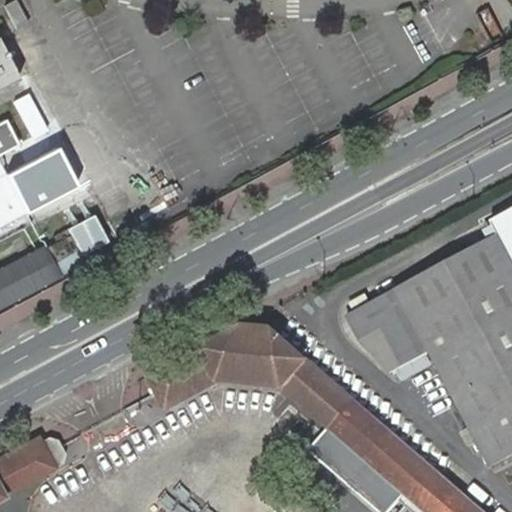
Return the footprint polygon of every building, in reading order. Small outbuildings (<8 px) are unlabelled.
[(0,89),(20,80),(0,40),(0,89)] [(5,175),(26,212),(74,186),(54,148),(5,175)] [(5,175),(0,177),(0,240),(32,224),(26,212),(5,175)] [(410,314),(431,354),(472,430),(464,435),(470,448),(479,443),(492,469),(511,457),(511,211),(491,223),(499,236),(459,256),(437,269),(397,290),(348,316),(361,341),(383,329),(410,314)] [(79,252),(82,257),(108,244),(93,215),(54,236),(56,241),(44,249),(0,271),(0,307),(59,277),(53,266),(79,252)] [(85,262),(82,257),(79,252),(53,266),(59,277),(85,262)] [(61,278),(8,307),(15,320),(68,292),(61,278)] [(404,368),(431,354),(410,314),(383,329),(404,368)] [(188,355),(149,376),(163,401),(216,373),(219,381),(281,387),(290,379),(332,416),(326,424),(426,511),(482,511),(430,467),(414,453),(426,442),(357,378),(344,393),(314,366),(327,350),(311,336),(307,341),(281,319),(272,330),(240,327),(188,355)] [(216,373),(163,401),(167,408),(210,385),(219,381),(216,373)] [(281,387),(326,424),(332,416),(290,379),(281,387)] [(68,452),(82,480),(170,434),(155,406),(68,452)] [(0,496),(1,496),(53,468),(37,436),(0,456),(0,496)] [(228,487),(247,462),(215,437),(195,462),(228,487)]
